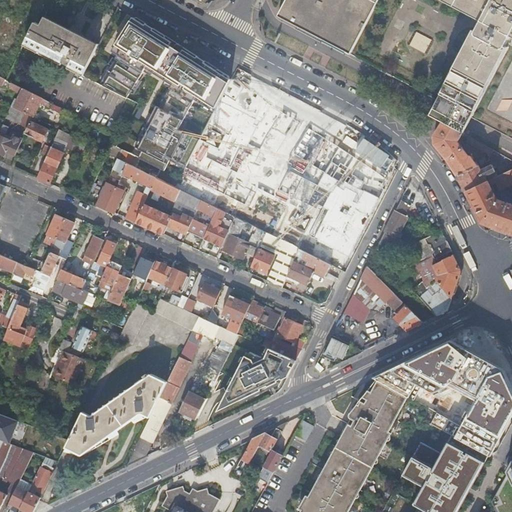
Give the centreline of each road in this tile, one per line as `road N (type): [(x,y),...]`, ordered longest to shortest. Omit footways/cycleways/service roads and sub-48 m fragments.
road 1 (residential): [(0,171),(328,319)]
road 2 (secondary): [(70,511),(287,401)]
road 3 (secondary): [(413,151),(356,106),(221,37)]
road 4 (secondary): [(500,305),(454,317),(318,389)]
road 5 (secondary): [(318,389),(500,305)]
road 6 (residential): [(413,151),(328,319)]
road 7 (secondary): [(485,270),(413,151)]
